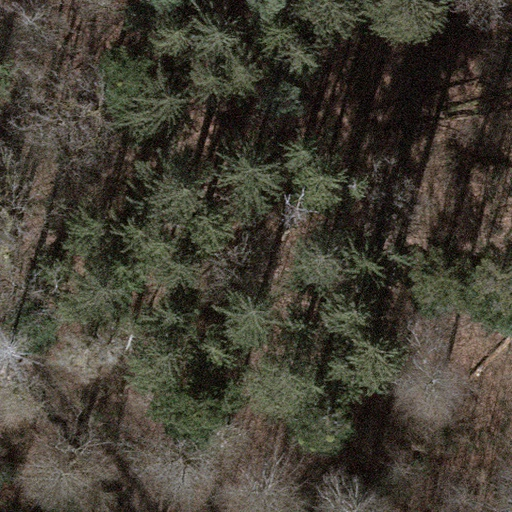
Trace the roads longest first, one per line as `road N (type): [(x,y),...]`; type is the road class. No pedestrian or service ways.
road 1 (track): [(360,0),(344,52),(221,138),(0,203)]
road 2 (track): [(0,330),(83,418),(136,511)]
